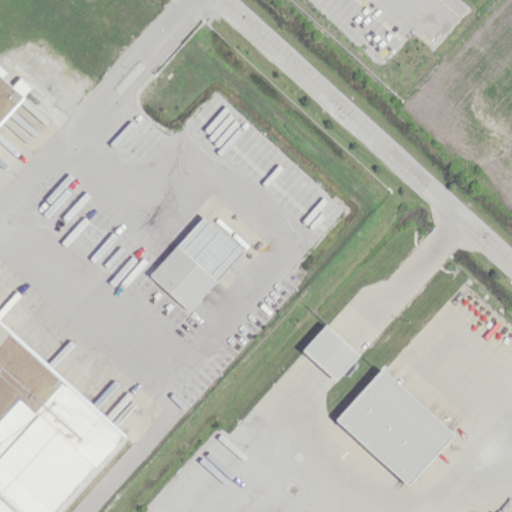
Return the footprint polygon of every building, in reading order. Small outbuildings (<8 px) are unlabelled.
[(0,511),(57,511),(127,433),(0,320),(0,124),(26,95),(0,71),(0,511)] [(24,95),(32,87),(22,77),(13,84),(24,95)] [(150,275),(189,311),(244,251),(204,215),(150,275)] [(303,350),(336,380),(360,354),(327,324),(303,350)] [(455,434),(382,368),(336,419),(409,485),(455,434)]
